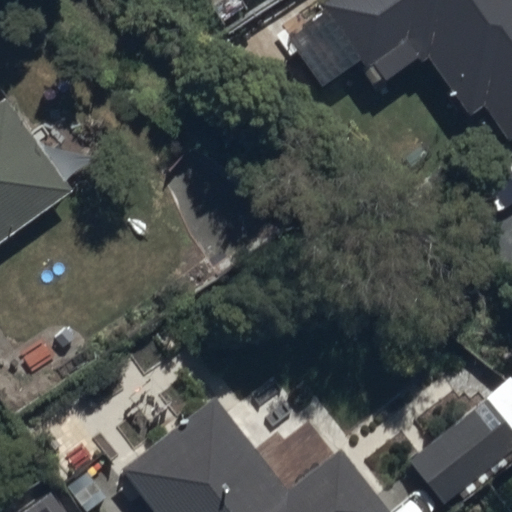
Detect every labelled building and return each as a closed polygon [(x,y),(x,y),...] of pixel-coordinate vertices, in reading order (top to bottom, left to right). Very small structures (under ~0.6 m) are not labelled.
[(511,138),(511,0),(343,0),(324,14),(381,92),(417,66),(421,72),(428,67),(469,123),(488,109),(510,140),(511,138)] [(0,250),(56,209),(75,196),(7,104),(0,109),(0,250)] [(406,464),(442,510),(511,455),(511,429),(489,399),(406,464)] [(147,511),(384,511),(340,455),(288,496),(216,404),(121,478),(147,511)] [(29,511),(61,511),(51,497),(29,511)]
